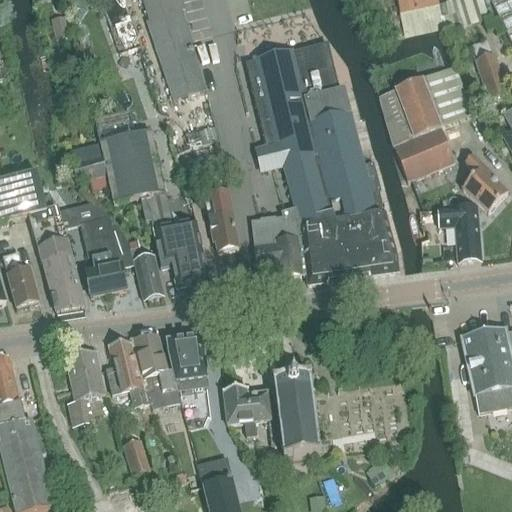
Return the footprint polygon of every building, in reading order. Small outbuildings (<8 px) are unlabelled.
[(181,0),(141,0),(150,25),(146,26),(173,105),(205,95),(192,55),(193,55),(193,52),(194,52),(181,13),(184,12),(181,0)] [(439,9),(437,1),(437,0),(396,0),(400,17),(439,9)] [(445,7),(439,9),(447,36),(488,24),(480,0),(462,0),(448,4),(445,7)] [(511,0),(487,0),(511,49),(511,0)] [(55,43),(69,41),(65,21),(51,23),(55,43)] [(472,49),(475,61),(491,56),(488,45),(472,49)] [(475,65),(489,107),(508,100),(494,59),(475,65)] [(332,64),(249,84),(265,151),(266,154),(262,155),(266,173),(283,169),(284,172),(296,216),(300,233),(303,252),(302,252),(306,279),(308,290),(308,291),(399,278),(398,278),(398,276),(396,257),(388,226),(384,217),(379,195),(381,194),(373,165),(364,168),(344,94),(339,95),(332,64)] [(475,119),(455,71),(379,102),(393,150),(407,187),(455,168),(440,133),(475,119)] [(511,135),(503,141),(511,157),(511,114),(503,119),(511,133),(511,135)] [(135,140),(100,148),(101,152),(103,160),(110,191),(114,208),(140,202),(145,227),(151,226),(161,272),(172,270),(177,294),(186,292),(209,287),(196,226),(192,227),(192,228),(173,232),(173,231),(166,197),(164,198),(151,137),(135,140)] [(462,193),(488,218),(508,197),(493,183),(496,181),(472,159),(464,168),(476,179),(462,193)] [(95,162),(72,168),(77,186),(90,183),(92,195),(110,191),(103,160),(95,162)] [(57,212),(47,215),(37,177),(0,186),(0,227),(28,220),(42,268),(43,268),(56,317),(56,318),(85,313),(71,261),(57,212)] [(212,200),(216,221),(208,223),(213,248),(215,247),(217,257),(239,253),(228,197),(212,200)] [(86,279),(91,303),(126,296),(121,273),(133,270),(126,240),(95,210),(76,214),(88,263),(88,264),(101,261),(102,264),(94,265),(96,277),(86,279)] [(438,233),(455,232),(458,268),(481,267),(478,227),(479,227),(478,211),(461,212),(437,214),(438,233)] [(282,223),(251,228),(254,251),(253,252),(257,276),(279,273),(281,283),(294,281),(306,279),(302,252),(303,252),(300,233),(296,216),(280,218),(282,223)] [(131,255),(143,306),(164,301),(154,261),(142,264),(139,253),(131,255)] [(8,280),(7,281),(16,313),(39,307),(30,274),(24,276),(19,259),(3,263),(8,280)] [(505,336),(464,344),(475,400),(479,417),(511,411),(511,370),(505,339),(505,336)] [(175,389),(171,377),(167,378),(158,342),(158,341),(133,344),(134,345),(144,383),(141,383),(143,392),(145,392),(149,408),(152,414),(179,408),(175,391),(175,389)] [(201,343),(166,347),(177,395),(207,392),(201,343)] [(112,400),(131,396),(135,412),(149,408),(145,392),(143,392),(142,392),(131,348),(108,350),(108,351),(109,351),(114,373),(106,375),(112,400)] [(66,363),(76,407),(75,408),(80,430),(90,428),(85,407),(84,405),(105,400),(95,356),(66,363)] [(0,455),(14,511),(53,511),(47,485),(56,483),(44,435),(35,438),(32,424),(25,426),(8,361),(8,360),(0,360),(0,455)] [(273,385),(273,389),(274,389),(282,450),(283,463),(293,462),(310,460),(320,458),(310,384),(311,384),(310,380),(273,385)] [(257,440),(255,426),(268,425),(272,424),(271,415),(269,396),(248,398),(247,393),(223,396),(227,430),(245,428),(247,442),(257,440)] [(277,415),(271,415),(272,424),(268,425),(271,451),(282,450),(277,415)] [(212,427),(188,433),(200,481),(202,491),(207,511),(252,511),(245,480),(231,483),(219,434),(213,427),(212,427)] [(123,451),(133,482),(150,476),(140,445),(123,451)]
